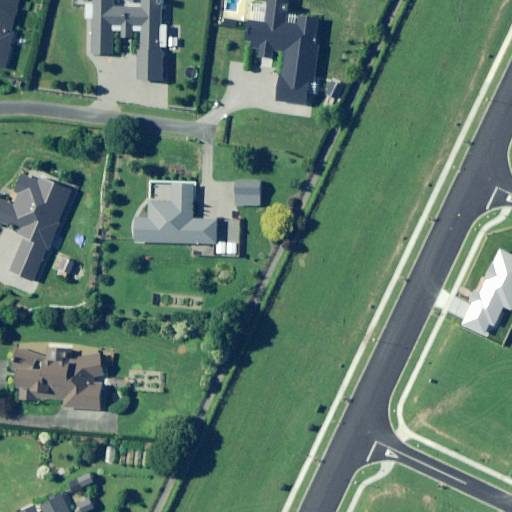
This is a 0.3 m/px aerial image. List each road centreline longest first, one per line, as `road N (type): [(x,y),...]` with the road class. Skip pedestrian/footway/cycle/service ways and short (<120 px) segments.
road 1 (residential): [(355,431),(475,176)]
road 2 (residential): [(511,505),(355,431)]
road 3 (unknown): [(0,103),(170,121)]
